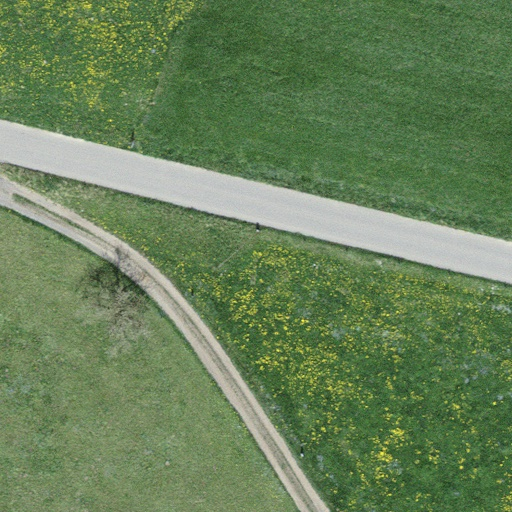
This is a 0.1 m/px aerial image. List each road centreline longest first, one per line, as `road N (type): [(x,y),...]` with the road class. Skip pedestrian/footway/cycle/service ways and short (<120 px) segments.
road 1 (unclassified): [(511,263),(0,142)]
road 2 (track): [(0,197),(117,256),(146,285),(193,340),(298,511)]
